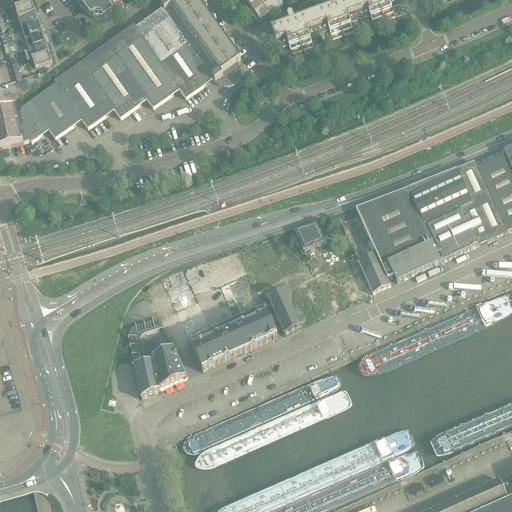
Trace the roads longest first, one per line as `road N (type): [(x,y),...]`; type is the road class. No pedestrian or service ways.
road 1 (unclassified): [(202,388),(511,251)]
road 2 (secondary): [(335,207),(136,265),(41,318)]
road 3 (secondary): [(47,332),(106,292),(335,207)]
road 4 (unclassified): [(289,99),(236,141),(85,184),(39,185),(0,198)]
road 5 (secondary): [(335,207),(511,137)]
road 6 (unclassified): [(162,511),(145,426),(202,388)]
road 7 (residential): [(289,99),(431,45)]
road 8 (secondary): [(48,467),(69,454),(74,435),(47,332)]
road 9 (secondary): [(29,325),(57,426),(48,467)]
road 10 (residential): [(289,99),(219,0)]
